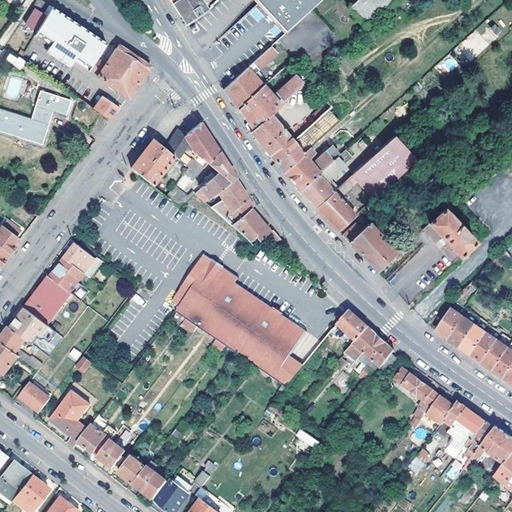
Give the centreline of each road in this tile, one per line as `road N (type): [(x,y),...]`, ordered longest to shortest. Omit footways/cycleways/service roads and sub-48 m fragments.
road 1 (residential): [(95,174),(315,311),(348,281)]
road 2 (secondary): [(348,281),(283,206),(188,69)]
road 3 (secondary): [(511,413),(413,343),(348,281)]
road 4 (residential): [(0,299),(95,174)]
road 5 (residential): [(0,419),(122,511)]
road 6 (residential): [(95,174),(155,96),(188,69)]
